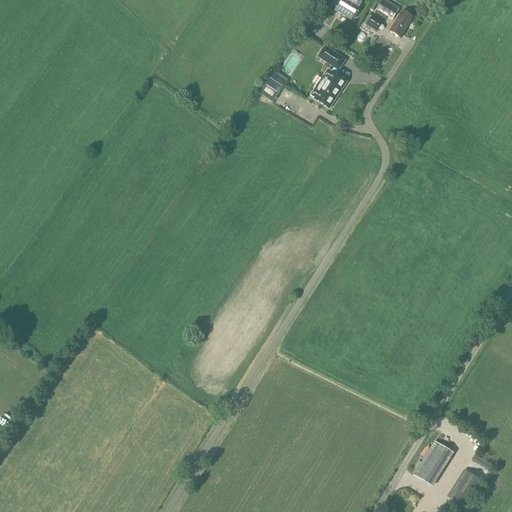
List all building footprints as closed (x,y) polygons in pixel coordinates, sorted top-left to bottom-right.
[(336,8),(334,11),(351,21),(352,18),(355,20),(362,7),(360,6),(362,3),(357,0),(334,0),(332,5),(336,8)] [(369,9),(368,9),(373,12),(375,8),(374,8),(375,6),(377,5),(378,5),(381,1),(380,1),(379,0),(373,0),(372,2),(373,3),(371,5),(370,7),(369,9)] [(399,9),(385,0),(382,0),(375,13),(386,20),(388,17),(392,20),(399,9)] [(400,39),(413,19),(402,12),(390,32),(400,39)] [(376,32),(381,24),(370,17),(365,26),(376,32)] [(313,91),(309,97),(313,99),(313,100),(315,102),(322,106),(327,110),(329,111),(329,110),(333,105),(334,103),(336,100),(347,83),(348,82),(341,78),(342,76),(338,74),(346,61),(339,56),(324,46),(324,47),(317,58),(326,64),(333,69),(331,72),(327,69),(323,75),(322,77),(316,87),(313,91)] [(289,81),(300,62),(291,57),(281,76),(289,81)] [(265,86),(259,94),(264,98),(266,99),(269,101),(270,102),(272,103),(278,95),(284,87),(286,84),(276,77),(272,74),(271,77),(265,85),(265,86)] [(430,487),(452,453),(435,442),(421,464),(418,462),(412,471),(415,474),(414,476),(430,487)] [(467,509),(483,483),(464,471),(447,497),(467,509)]
